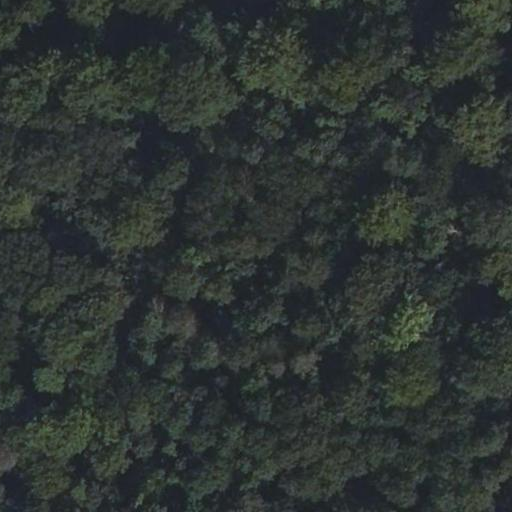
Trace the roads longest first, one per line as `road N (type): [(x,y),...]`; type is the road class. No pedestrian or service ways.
road 1 (track): [(277,0),(46,511)]
road 2 (track): [(314,511),(511,416)]
